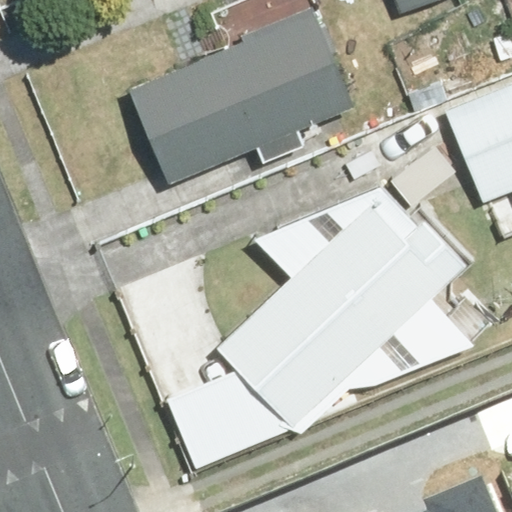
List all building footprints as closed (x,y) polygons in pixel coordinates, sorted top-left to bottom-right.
[(393,0),(399,12),(426,0),(393,0)] [(124,81),(166,181),(351,104),(309,4),(124,81)] [(511,72),(442,104),(508,248),(511,246),(511,72)] [(291,424),(458,263),(417,221),(401,236),(366,200),(216,346),(291,424)] [(500,511),(478,457),(379,498),(384,511),(500,511)]
